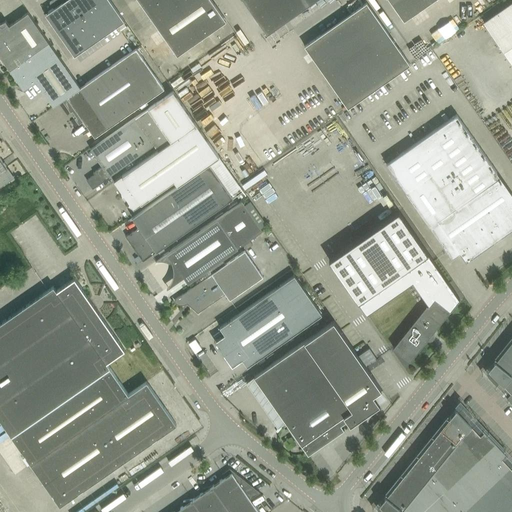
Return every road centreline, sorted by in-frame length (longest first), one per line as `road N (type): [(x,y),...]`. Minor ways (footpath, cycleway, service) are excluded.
road 1 (tertiary): [(229,430),(0,99)]
road 2 (tertiary): [(331,507),(511,286)]
road 3 (unclassified): [(114,511),(229,430)]
road 4 (tertiary): [(331,507),(229,430)]
